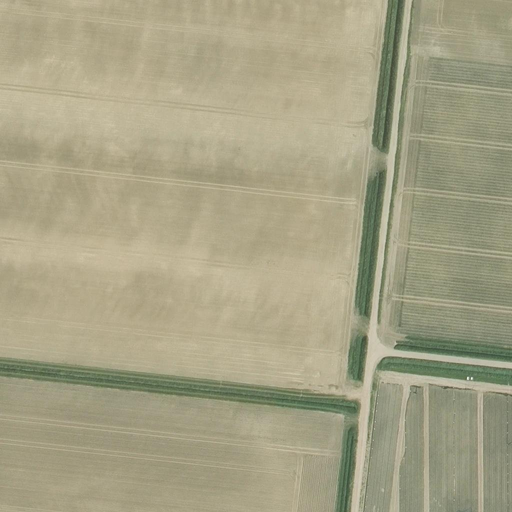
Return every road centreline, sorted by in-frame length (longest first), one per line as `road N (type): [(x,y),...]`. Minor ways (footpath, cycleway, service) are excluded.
road 1 (track): [(409,0),(353,511)]
road 2 (unclassified): [(511,363),(370,343)]
